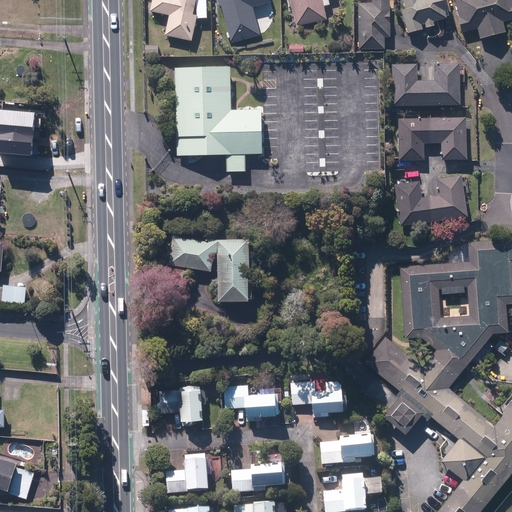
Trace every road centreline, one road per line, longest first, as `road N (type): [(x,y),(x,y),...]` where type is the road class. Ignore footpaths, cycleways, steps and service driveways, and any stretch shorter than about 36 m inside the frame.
road 1 (secondary): [(115,446),(105,0)]
road 2 (residential): [(115,446),(304,434),(310,511)]
